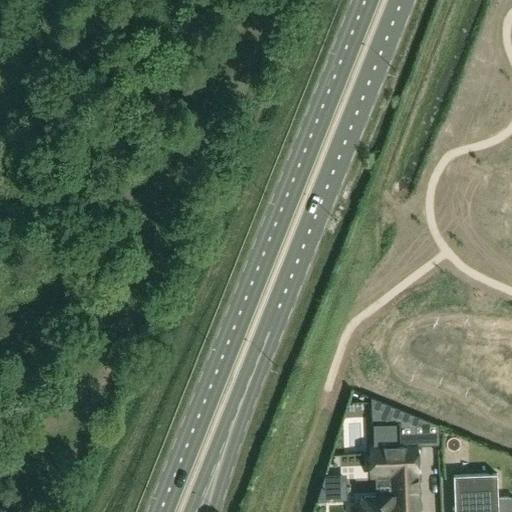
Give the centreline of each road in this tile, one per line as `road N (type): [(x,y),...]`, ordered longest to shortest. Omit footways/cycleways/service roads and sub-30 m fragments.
road 1 (primary): [(365,0),(160,511)]
road 2 (primary): [(267,335),(402,0)]
road 3 (primary): [(189,511),(267,335)]
road 4 (primary): [(214,511),(267,335)]
